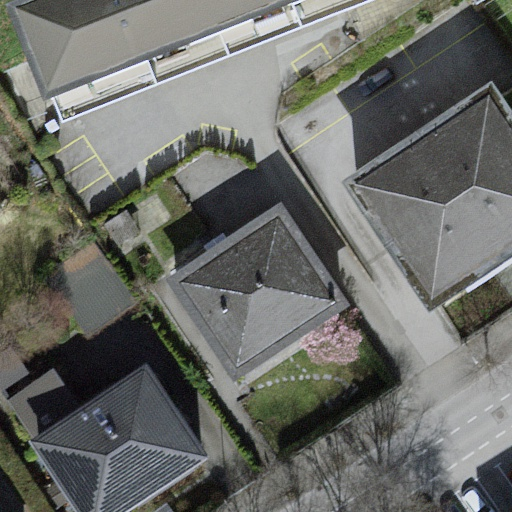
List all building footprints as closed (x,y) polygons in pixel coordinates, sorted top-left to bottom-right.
[(46,0),(17,11),(56,114),(358,0),(46,0)] [(511,9),(503,16),(511,29),(511,9)] [(511,121),(494,94),(353,184),(435,311),(511,261),(511,121)] [(157,177),(87,225),(113,263),(184,215),(157,177)] [(277,212),(175,279),(235,371),(337,305),(277,212)] [(85,248),(33,282),(76,347),(128,312),(85,248)] [(141,375),(37,445),(82,511),(116,511),(197,458),(141,375)]
